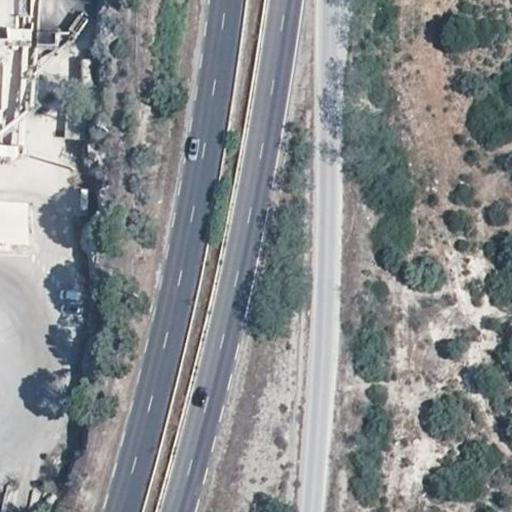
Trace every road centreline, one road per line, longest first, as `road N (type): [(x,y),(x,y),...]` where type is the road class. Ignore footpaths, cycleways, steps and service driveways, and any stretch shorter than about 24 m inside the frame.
road 1 (primary): [(175,511),(235,309),(287,0)]
road 2 (primary): [(225,0),(169,308),(119,511)]
road 3 (unclassified): [(308,511),(324,334),(330,0)]
